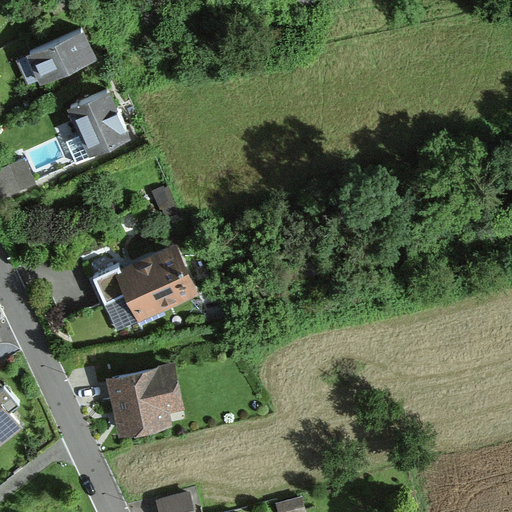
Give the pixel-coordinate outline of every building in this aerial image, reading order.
[(314,8),(311,0),(268,0),(272,17),(314,8)] [(80,30),(18,60),(30,86),(93,55),(80,30)] [(125,134),(104,89),(66,107),(79,135),(66,141),(77,164),(93,156),(90,151),(125,134)] [(23,158),(9,165),(19,189),(34,182),(23,158)] [(194,297),(170,248),(119,273),(116,266),(91,278),(104,304),(121,295),(137,326),(194,297)] [(172,363),(104,377),(118,439),(170,428),(167,414),(183,411),(172,363)] [(0,385),(0,445),(24,428),(10,410),(21,402),(5,381),(0,385)] [(295,496),(274,502),(277,511),(287,511),(299,508),(295,496)] [(189,511),(186,497),(157,503),(159,511),(189,511)]
